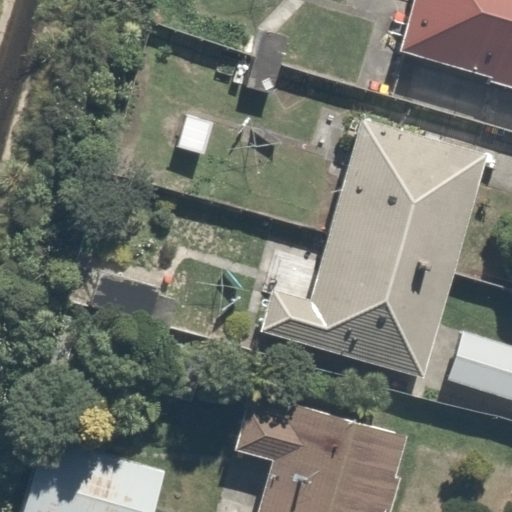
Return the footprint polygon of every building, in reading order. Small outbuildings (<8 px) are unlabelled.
[(511,0),(407,0),(391,55),(511,91),(511,0)] [(273,289),(259,338),(419,386),(491,145),(360,106),(303,298),(273,289)] [(511,345),(454,326),(434,384),(511,410),(511,345)] [(374,511),(396,433),(239,390),(221,453),(260,464),(247,511),(374,511)] [(36,437),(16,511),(149,511),(160,469),(36,437)]
